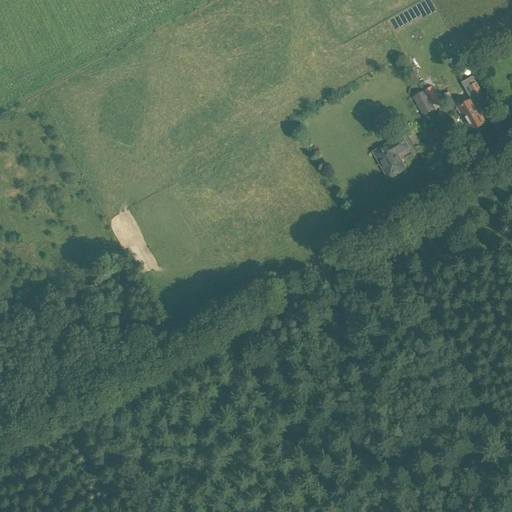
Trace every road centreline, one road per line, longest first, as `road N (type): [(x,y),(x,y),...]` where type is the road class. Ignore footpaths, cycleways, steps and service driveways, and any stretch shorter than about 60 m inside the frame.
road 1 (track): [(511,153),(76,394)]
road 2 (track): [(76,394),(151,511)]
